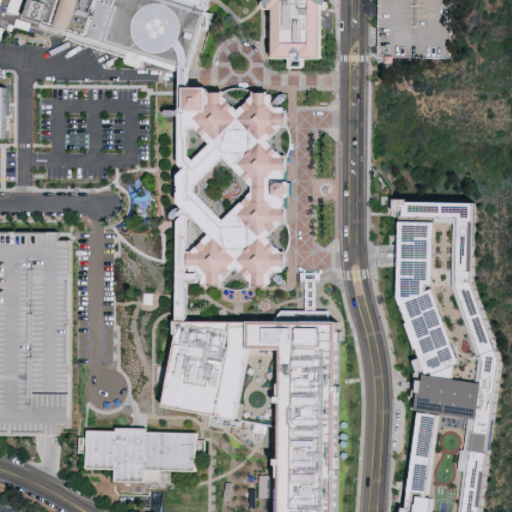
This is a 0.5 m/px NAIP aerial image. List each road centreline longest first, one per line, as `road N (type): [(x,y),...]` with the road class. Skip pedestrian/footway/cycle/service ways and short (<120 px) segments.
road 1 (tertiary): [(375,470),(377,383),(351,261)]
road 2 (tertiary): [(351,261),(358,59)]
